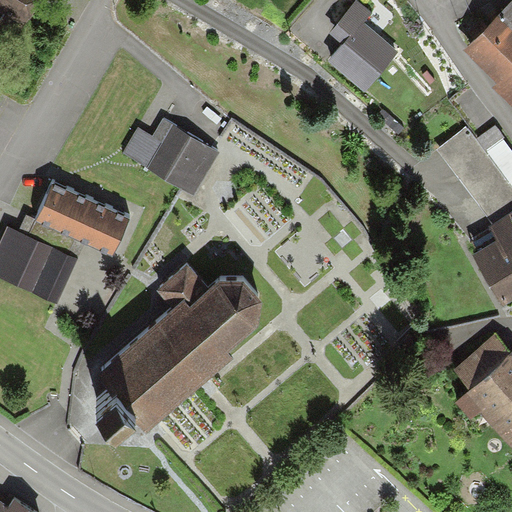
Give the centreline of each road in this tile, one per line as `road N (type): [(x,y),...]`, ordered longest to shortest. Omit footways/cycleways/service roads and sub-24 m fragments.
road 1 (residential): [(0,188),(103,0)]
road 2 (residential): [(439,27),(511,134)]
